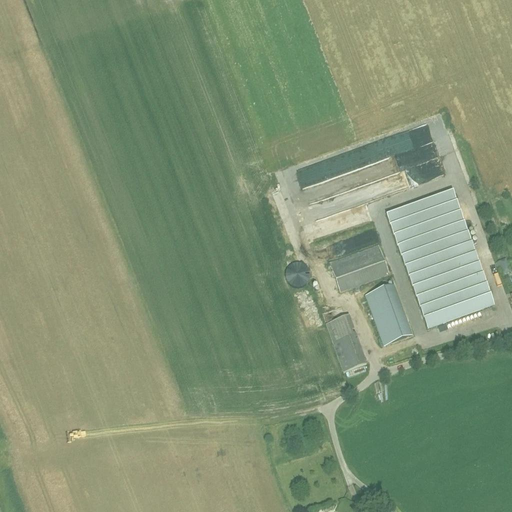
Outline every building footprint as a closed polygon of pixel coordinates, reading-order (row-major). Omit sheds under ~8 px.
[(381,166),(307,185),(312,204),(354,194),(355,197),(444,174),(440,157),(410,165),(407,154),(388,159),(390,166),(381,168),(381,166)] [(427,331),(493,307),(452,193),(386,217),(427,331)] [(329,233),(379,216),(373,201),(324,218),(329,233)] [(388,275),(378,246),(329,264),(340,293),(388,275)] [(510,273),(505,260),(495,264),(497,271),(501,269),(503,275),(510,273)] [(285,280),(287,284),(290,287),(293,288),(297,289),(301,288),(304,287),(307,284),(309,281),(309,277),(308,273),(306,269),(303,266),(299,265),(295,265),(291,266),(288,269),(286,273),(285,277),(285,280)] [(392,287),(365,297),(383,346),(411,336),(392,287)] [(333,321),(348,371),(372,363),(357,314),(333,321)]
